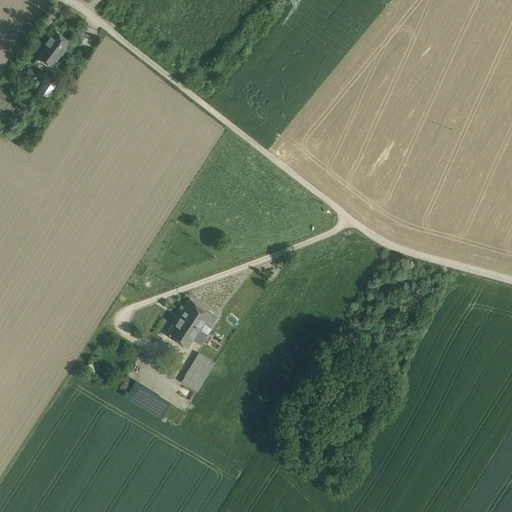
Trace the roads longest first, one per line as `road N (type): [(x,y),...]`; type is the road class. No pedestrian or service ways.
road 1 (unclassified): [(69,0),(347,218)]
road 2 (track): [(347,218),(423,255),(511,279)]
